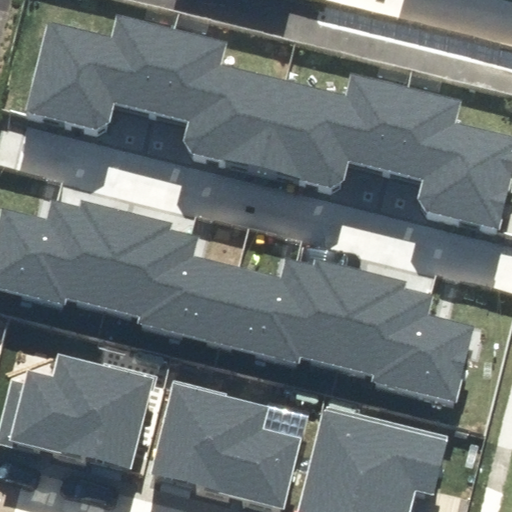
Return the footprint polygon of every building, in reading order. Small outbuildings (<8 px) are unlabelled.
[(44,21),(20,110),(103,131),(111,99),(153,110),(174,28),(113,12),(106,37),(44,21)] [(185,152),(268,174),(291,85),(228,69),(235,44),(174,28),(153,110),(193,121),(185,152)] [(291,85),(268,174),(346,192),(354,161),(395,172),(417,89),(355,74),(348,99),(291,85)] [(428,214),(510,235),(511,228),(511,141),(471,131),(477,105),(417,89),(395,172),(436,182),(428,214)] [(0,210),(0,211),(0,284),(106,310),(130,214),(69,199),(63,225),(0,210)] [(106,310),(227,341),(246,273),(185,257),(192,231),(130,214),(106,310)] [(246,273),(227,341),(348,373),(373,276),(312,261),(305,287),(246,273)] [(348,373),(471,404),(489,335),(427,318),(434,293),(373,276),(348,373)] [(14,369),(0,427),(0,437),(128,467),(148,379),(51,357),(47,376),(14,369)] [(153,474),(283,504),(299,435),(266,428),(271,408),(173,386),(153,474)] [(319,404),(291,511),(292,511),(397,511),(405,485),(441,495),(456,440),(319,404)]
